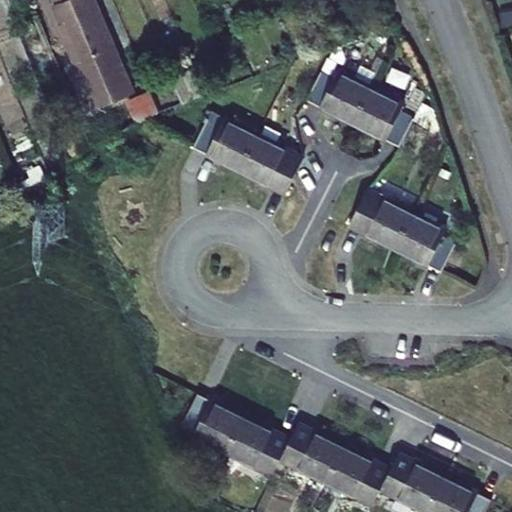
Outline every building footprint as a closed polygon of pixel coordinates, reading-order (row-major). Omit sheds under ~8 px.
[(5,0),(9,10),(26,3),(24,0),(5,0)] [(110,32),(96,0),(58,0),(60,3),(55,4),(59,14),(64,12),(67,21),(60,24),(76,63),(79,62),(98,108),(135,93),(115,44),(113,45),(108,33),(110,32)] [(193,70),(172,79),(183,104),(204,95),(193,70)] [(322,71),(308,100),(354,123),(372,87),(339,71),(335,78),(322,71)] [(150,90),(158,108),(169,103),(161,85),(150,90)] [(354,123),(400,146),(414,118),(401,111),(405,104),(372,87),(354,123)] [(209,118),(194,147),(241,170),(258,135),(225,118),(222,125),(209,118)] [(70,159),(93,147),(81,120),(58,129),(60,133),(70,159)] [(49,166),(70,159),(60,133),(40,139),(49,166)] [(241,170),(287,193),(304,158),(258,135),(241,170)] [(368,190),(350,225),(396,249),(414,213),(368,190)] [(396,249),(442,272),(457,243),(444,237),(447,230),(414,213),(396,249)] [(199,392),(185,421),(198,427),(194,434),(228,451),(245,415),(199,392)] [(228,451),(274,474),(282,458),(292,438),(245,415),(228,451)] [(346,446),(299,423),(292,438),(282,458),(328,481),(346,446)] [(346,446),(328,481),(374,504),(382,488),(392,469),(346,446)] [(392,469),(382,488),(428,511),(446,476),(400,453),(392,469)] [(428,511),(429,511),(485,511),(492,499),(446,476),(428,511)]
